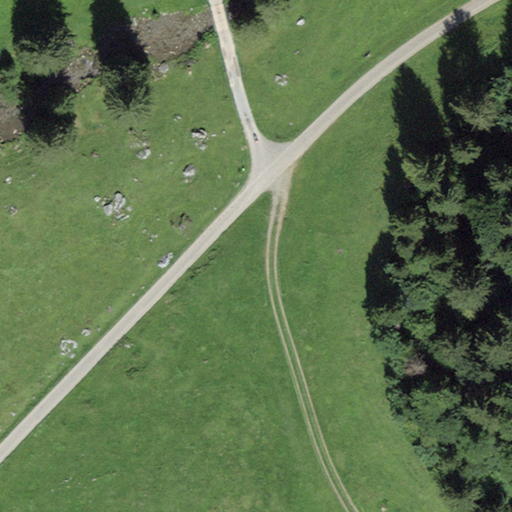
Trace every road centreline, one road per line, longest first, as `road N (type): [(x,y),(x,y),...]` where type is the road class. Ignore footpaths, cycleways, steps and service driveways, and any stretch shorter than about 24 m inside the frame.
road 1 (track): [(0,454),(274,167),(376,72),(492,0)]
road 2 (track): [(367,511),(321,444),(274,286),(283,177),(256,144),(213,0)]
